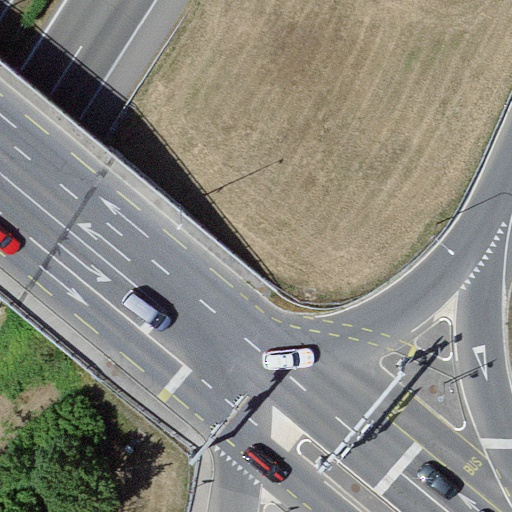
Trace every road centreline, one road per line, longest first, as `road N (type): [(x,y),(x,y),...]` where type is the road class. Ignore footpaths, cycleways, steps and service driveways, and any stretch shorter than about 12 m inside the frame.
road 1 (secondary): [(251,382),(0,172)]
road 2 (motorway): [(251,382),(381,323),(450,264),(491,207)]
road 3 (motorway): [(511,446),(489,380),(481,309),(491,207)]
road 4 (secondary): [(449,511),(353,430),(251,382)]
road 5 (motorway): [(0,173),(112,0)]
road 6 (secondary): [(251,382),(295,476),(336,511)]
road 7 (motorway): [(235,511),(251,382)]
